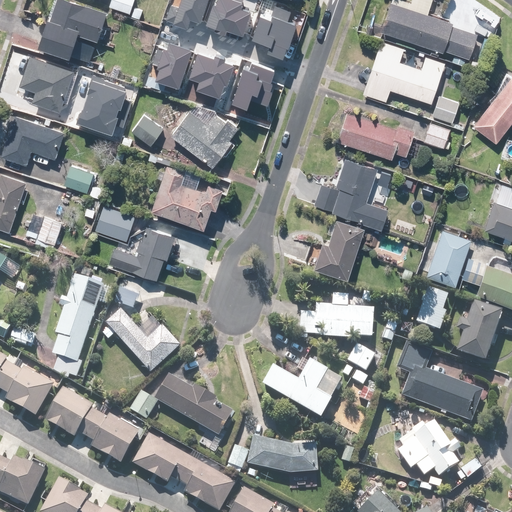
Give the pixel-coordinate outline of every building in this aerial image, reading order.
[(109,12),(72,0),(57,0),(51,19),(49,18),(39,46),(72,57),(79,35),(99,41),(109,12)] [(134,0),(111,0),(110,6),(131,13),(134,0)] [(173,0),(170,0),(165,15),(186,23),(190,12),(200,16),(205,0),(178,0),(178,1),(173,0)] [(213,0),(207,20),(216,23),(215,26),(226,29),(227,26),(245,32),(253,7),(242,4),(243,0),(215,0),(215,1),(213,0)] [(261,14),(254,33),(272,40),(269,46),(285,52),(298,20),(290,16),(294,7),(277,0),(270,18),(261,14)] [(405,0),(390,0),(381,32),(445,52),(445,50),(470,58),(478,32),(454,24),(455,21),(428,13),(431,0),(413,0),(412,2),(405,0)] [(160,42),(154,60),(161,62),(157,74),(180,82),(192,45),(170,38),(167,45),(160,42)] [(431,103),(445,61),(425,55),(421,67),(400,60),(404,48),(380,40),(363,92),(387,100),(391,90),(431,103)] [(199,48),(191,72),(200,75),(197,82),(220,90),(224,77),(227,79),(234,60),(226,57),(227,54),(215,50),(214,53),(199,48)] [(75,70),(31,55),(20,85),(36,91),(32,102),(44,106),(42,112),(59,118),(75,70)] [(244,65),(233,98),(247,103),(250,93),(269,100),(274,86),(269,85),(275,67),(252,59),(249,66),(244,65)] [(511,122),(511,73),(474,124),(498,142),(511,122)] [(92,77),(76,123),(113,136),(129,90),(92,77)] [(460,102),(439,94),(431,116),(453,123),(460,102)] [(191,110),(172,135),(214,167),(233,142),(230,140),(240,127),(228,118),(226,121),(215,113),(208,123),(191,110)] [(397,128),(348,110),(337,140),(393,160),(395,152),(406,156),(415,131),(398,125),(397,128)] [(165,127),(145,113),(132,130),(152,145),(165,127)] [(16,115),(2,156),(28,166),(33,151),(56,158),(66,132),(16,115)] [(450,128),(431,122),(424,141),(443,148),(450,128)] [(136,140),(123,134),(119,144),(132,149),(136,140)] [(98,151),(89,147),(85,159),(93,162),(98,151)] [(378,168),(345,157),(336,186),(341,187),(340,191),(322,185),(316,205),(359,220),(358,221),(382,229),(389,209),(367,202),(378,168)] [(95,172),(71,164),(65,185),(88,192),(95,172)] [(187,170),(167,164),(152,209),(206,226),(212,207),(217,209),(224,189),(209,184),(207,191),(183,183),(187,170)] [(0,227),(11,231),(28,181),(3,172),(0,179),(0,227)] [(511,186),(501,182),(485,228),(511,237),(511,186)] [(136,215),(105,204),(96,229),(127,240),(136,215)] [(62,222),(34,212),(26,237),(46,242),(47,237),(56,240),(62,222)] [(323,240),(315,267),(348,278),(365,228),(337,219),(329,242),(323,240)] [(122,248),(116,265),(158,279),(165,257),(168,259),(176,234),(148,225),(143,239),(140,238),(136,253),(122,248)] [(472,237),(442,227),(425,275),(455,286),(472,237)] [(511,270),(469,256),(462,278),(481,284),(477,294),(511,305),(511,270)] [(59,357),(54,371),(69,379),(70,375),(78,377),(83,362),(80,361),(105,285),(75,275),(56,334),(59,335),(52,355),(59,357)] [(141,291),(120,284),(114,303),(135,309),(141,291)] [(416,324),(441,332),(448,312),(443,311),(449,295),(429,288),(416,324)] [(503,312),(474,302),(457,352),(485,362),(503,312)] [(375,309),(318,304),(316,328),(322,329),(321,337),(352,339),(352,336),(372,338),(375,309)] [(107,324),(150,374),(182,347),(164,326),(148,339),(123,310),(107,324)] [(12,326),(0,319),(0,337),(5,340),(12,326)] [(433,351),(407,342),(398,369),(409,373),(401,396),(475,422),(486,391),(427,369),(433,351)] [(348,362),(377,377),(381,369),(370,363),(375,355),(358,345),(348,362)] [(25,367),(23,371),(7,362),(9,358),(0,352),(0,389),(9,395),(6,399),(37,417),(55,384),(25,367)] [(274,366),(262,385),(322,419),(332,400),(317,392),(328,372),(311,362),(301,381),(274,366)] [(368,377),(356,370),(351,379),(363,386),(368,377)] [(155,399),(220,436),(234,412),(216,402),(218,398),(196,385),(193,389),(169,375),(155,399)] [(111,414),(109,418),(93,409),(95,405),(65,388),(46,421),(76,438),(79,433),(95,442),(92,447),(123,464),(141,432),(111,414)] [(159,401),(142,392),(131,411),(148,421),(159,401)] [(451,442),(432,417),(399,440),(404,447),(399,451),(411,468),(416,465),(424,476),(433,469),(439,478),(460,462),(454,454),(462,449),(455,439),(451,442)] [(209,468),(209,467),(149,434),(132,464),(168,484),(171,479),(188,487),(185,493),(219,511),(220,511),(237,482),(209,468)] [(292,474),(318,472),(317,444),(296,445),(254,436),(248,464),(291,474),(292,474)] [(250,452),(235,445),(228,463),(243,469),(250,452)] [(0,486),(1,487),(0,489),(0,493),(30,507),(47,470),(23,459),(23,460),(15,457),(13,462),(0,456),(0,486)] [(474,457),(460,468),(468,479),(483,468),(474,457)] [(119,511),(105,505),(102,510),(87,501),(90,495),(59,479),(40,511),(119,511)] [(279,511),(272,508),(275,504),(244,488),(230,511),(279,511)] [(431,511),(428,506),(418,511),(400,511),(378,491),(357,511),(431,511)]
